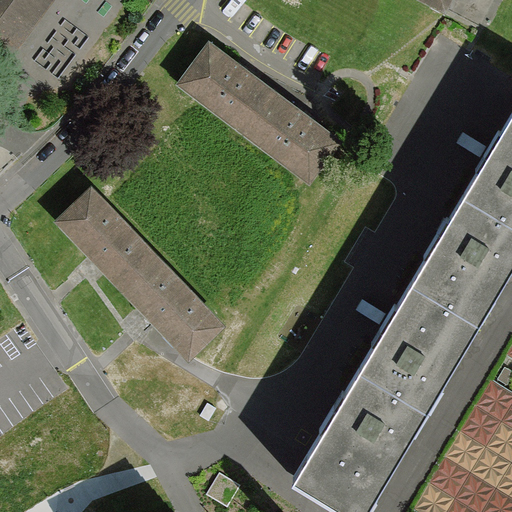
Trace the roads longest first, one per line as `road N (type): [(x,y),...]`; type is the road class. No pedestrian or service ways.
road 1 (residential): [(239,443),(182,468),(125,429),(62,347),(0,239)]
road 2 (residential): [(0,206),(144,53),(180,0)]
